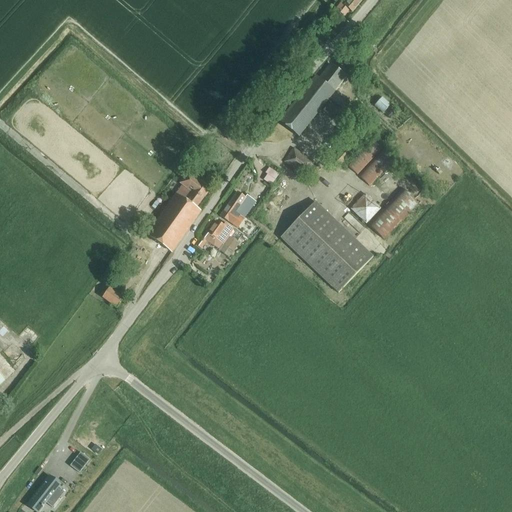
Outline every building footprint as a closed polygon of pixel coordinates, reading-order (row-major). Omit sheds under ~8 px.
[(344,17),(350,11),(352,13),(363,0),(344,0),(343,2),(336,10),(344,17)] [(313,33),(317,36),(322,30),(318,27),(313,33)] [(279,123),(280,123),(298,138),(329,99),(339,107),(339,106),(346,112),(349,108),(342,103),(343,102),(333,94),(346,78),(330,65),(319,79),(316,77),(279,123)] [(383,114),(390,106),(382,99),(375,106),(383,114)] [(334,121),(340,112),(329,103),(322,112),(334,121)] [(386,116),(389,119),(396,112),(392,109),(386,116)] [(360,110),(357,114),(375,130),(379,126),(360,110)] [(355,136),(349,141),(356,148),(362,143),(355,136)] [(369,186),(393,160),(370,139),(346,165),(369,186)] [(357,150),(349,143),(331,161),(340,169),(357,150)] [(303,177),(314,163),(294,149),(284,163),(303,177)] [(307,175),(314,180),(321,170),(314,165),(307,175)] [(271,186),(278,175),(269,168),(265,174),(267,175),(263,181),(271,186)] [(148,237),(160,245),(173,254),(202,214),(198,211),(212,191),(189,175),(181,186),(184,188),(148,237)] [(382,240),(418,204),(403,190),(367,226),(382,240)] [(244,220),(243,220),(256,203),(247,196),(245,199),(237,193),(220,216),(237,229),(244,220)] [(365,195),(350,210),(366,225),(381,210),(365,195)] [(338,294),(373,258),(316,203),(281,239),(338,294)] [(210,234),(201,248),(205,251),(211,243),(217,248),(219,245),(224,248),(236,232),(229,227),(227,229),(221,225),(213,236),(210,234)] [(241,247),(238,244),(240,242),(236,239),(234,241),(232,240),(226,247),(236,254),(241,247)] [(102,298),(117,309),(124,299),(109,289),(102,298)] [(0,353),(1,352),(0,351),(0,385),(16,372),(0,353)] [(96,446),(92,451),(98,455),(101,451),(102,450),(96,446)] [(80,453),(74,461),(84,468),(90,461),(80,453)] [(61,497),(64,493),(59,488),(61,486),(61,485),(60,485),(56,480),(51,477),(50,477),(46,481),(28,505),(27,506),(27,507),(32,511),(33,511),(40,511),(44,508),(43,508),(46,504),(48,505),(52,509),(53,508),(61,497)]
